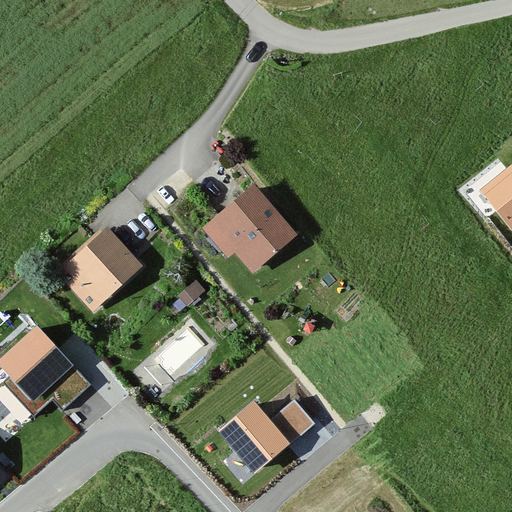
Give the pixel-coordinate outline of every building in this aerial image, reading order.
[(511,170),(481,195),(511,233),(511,170)] [(299,236),(253,184),(208,224),(254,275),(299,236)] [(146,265),(107,225),(62,270),(101,310),(146,265)] [(92,383),(37,324),(0,357),(0,362),(12,375),(4,383),(33,414),(49,399),(61,412),(92,383)] [(253,399),(216,430),(253,474),(290,444),(270,420),(253,399)] [(293,401),(270,420),(290,444),(313,424),(293,401)]
